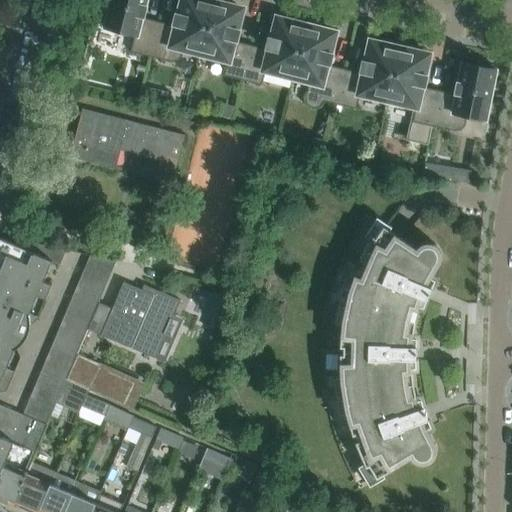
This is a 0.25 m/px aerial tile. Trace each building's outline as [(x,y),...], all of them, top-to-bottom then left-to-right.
[(130,52),(149,57),(158,21),(144,18),(148,0),(146,0),(113,0),(110,11),(107,10),(103,25),(106,26),(105,30),(134,37),(130,52)] [(199,53),(213,2),(210,1),(210,0),(182,0),(180,9),(177,8),(172,25),(158,21),(149,57),(170,62),(171,62),(173,62),(175,62),(177,61),(179,60),(180,58),(181,57),(182,55),(183,49),(199,53)] [(215,0),(215,2),(213,2),(199,53),(227,61),(223,76),(242,80),(251,45),(237,42),(241,24),(238,23),(242,9),(230,6),(231,3),(220,0),(215,0)] [(292,77),(306,25),(303,25),(304,21),(289,18),(289,21),(277,18),(273,32),(270,31),(265,49),(251,45),(242,80),(261,85),(265,70),(292,77)] [(308,26),(306,25),(292,77),(308,81),(304,97),(304,99),(304,100),(304,101),(304,102),(305,103),(306,105),(308,107),(310,108),(313,109),(315,109),(316,109),(318,108),(320,107),(321,106),(322,105),(323,103),(323,102),(323,101),(336,104),(345,69),(330,65),(334,48),(331,47),(335,33),(323,30),(324,26),(309,23),(308,26)] [(387,100),(399,48),(397,48),(398,44),(383,41),(382,44),(370,41),(367,56),(363,55),(359,73),(345,69),(336,104),(356,109),(360,94),(387,100)] [(402,49),(399,48),(387,100),(415,107),(412,122),(432,126),(440,91),(425,87),(429,70),(425,69),(428,55),(416,52),(417,49),(402,45),(402,49)] [(454,94),(440,91),(432,126),(454,131),(456,131),(458,131),(460,130),(462,129),(463,127),(464,126),(465,124),(465,123),(466,118),(484,121),(484,118),(488,118),(491,103),(487,103),(494,68),(491,68),(492,64),(477,61),(476,65),(464,62),(461,77),(458,76),(454,94)] [(84,109),(71,158),(115,169),(120,150),(159,160),(154,179),(172,184),(184,136),(84,109)] [(198,124),(170,117),(168,125),(196,132),(198,124)] [(450,171),(448,180),(468,183),(469,174),(450,171)] [(383,225),(366,214),(356,230),(347,248),(339,265),(333,284),(328,302),(325,322),(323,341),(322,360),(323,379),(326,399),(329,418),(335,436),(341,454),(349,472),(359,489),(377,478),(383,475),(410,459),(435,444),(428,430),(427,428),(421,415),(417,400),(413,384),(411,369),(412,368),(411,353),(412,338),(412,337),(415,322),(415,321),(419,306),(425,291),(431,278),(432,276),(440,263),(416,247),(394,233),(390,230),(383,225)] [(0,323),(16,330),(20,321),(27,324),(36,322),(38,317),(24,311),(32,292),(46,298),(52,284),(38,278),(40,273),(46,275),(51,262),(60,265),(66,250),(36,243),(24,240),(21,247),(0,238),(0,239),(0,323)] [(90,254),(85,266),(110,276),(117,259),(90,254)] [(110,276),(85,266),(80,277),(105,287),(110,276)] [(105,287),(80,277),(76,288),(100,299),(105,287)] [(123,282),(111,309),(100,335),(131,348),(133,343),(157,353),(158,353),(149,349),(153,338),(156,339),(157,337),(158,337),(168,313),(174,316),(180,300),(154,289),(152,294),(123,282)] [(100,299),(76,288),(71,300),(95,310),(100,299)] [(95,310),(71,300),(66,311),(90,322),(95,310)] [(86,333),(90,322),(66,311),(61,323),(86,333)] [(0,472),(3,466),(25,415),(23,414),(0,404),(0,392),(6,391),(15,372),(1,366),(16,330),(0,323),(0,472)] [(86,333),(61,323),(56,334),(81,344),(86,333)] [(81,344),(56,334),(51,346),(76,356),(78,352),(81,344)] [(76,356),(51,346),(47,357),(71,367),(76,356)] [(101,362),(78,352),(76,356),(71,367),(66,378),(89,389),(101,362)] [(66,379),(66,378),(71,367),(47,357),(42,368),(66,379)] [(66,379),(42,368),(37,380),(61,390),(66,379)] [(100,376),(93,391),(127,406),(137,383),(112,373),(109,380),(100,376)] [(66,379),(61,390),(57,401),(80,411),(82,405),(87,394),(89,389),(66,378),(66,379)] [(61,390),(37,380),(32,391),(57,402),(57,401),(61,390)] [(57,402),(32,391),(27,403),(52,413),(57,402)] [(87,394),(82,405),(106,415),(111,404),(87,394)] [(47,424),(52,413),(27,403),(23,414),(25,415),(47,424)] [(134,416),(111,404),(106,415),(105,419),(127,430),(129,427),(134,416)] [(0,499),(13,505),(32,461),(47,424),(25,415),(3,466),(0,472),(0,499)] [(156,426),(134,416),(129,427),(141,432),(133,450),(144,455),(156,426)] [(231,457),(230,457),(207,447),(202,458),(226,469),(231,457)] [(29,511),(36,511),(55,470),(32,461),(13,505),(29,511)] [(252,476),(256,466),(244,462),(240,471),(252,476)] [(63,511),(78,479),(55,470),(36,511),(63,511)] [(101,489),(78,479),(63,511),(91,511),(100,493),(101,489)] [(119,511),(124,503),(100,493),(91,511),(119,511)]
